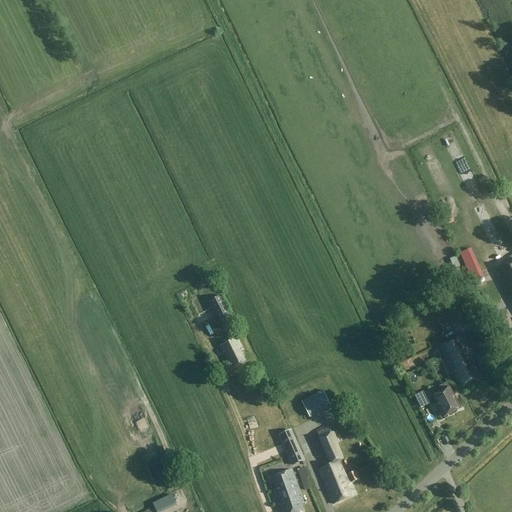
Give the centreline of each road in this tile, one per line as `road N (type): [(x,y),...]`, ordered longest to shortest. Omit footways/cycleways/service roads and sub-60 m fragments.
road 1 (track): [(210,0),(444,468)]
road 2 (track): [(0,105),(177,470),(177,511)]
